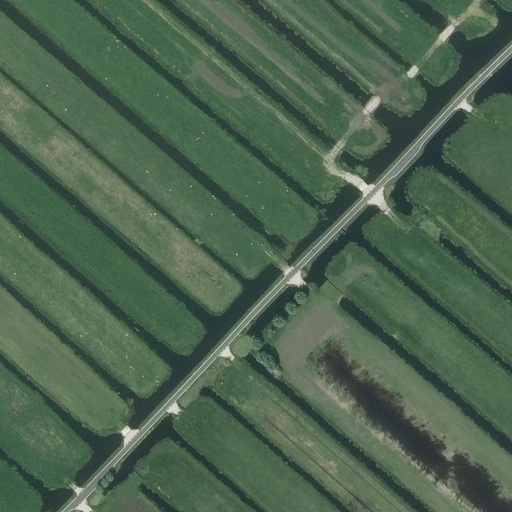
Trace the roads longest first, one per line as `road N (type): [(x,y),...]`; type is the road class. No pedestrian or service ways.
road 1 (unclassified): [(65,511),(511,49)]
road 2 (track): [(377,349),(261,245)]
